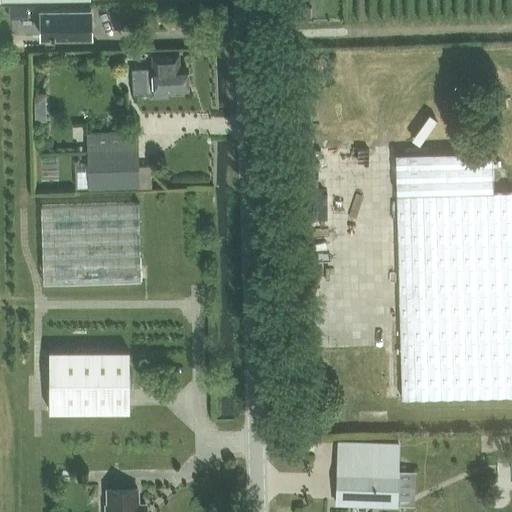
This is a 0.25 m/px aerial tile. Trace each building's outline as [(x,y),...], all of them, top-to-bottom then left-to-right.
[(90,9),(40,9),(40,36),(91,35),(90,9)] [(36,27),(23,28),(24,45),(37,44),(36,27)] [(150,68),(129,69),(130,94),(152,93),(152,96),(166,95),(166,91),(185,90),(183,65),(177,66),(176,53),(149,55),(150,68)] [(465,133),(465,125),(442,125),(442,133),(465,133)] [(347,132),(346,167),(359,167),(360,132),(347,132)] [(137,148),(89,149),(90,189),(138,188),(137,148)] [(489,150),(393,153),(394,193),(490,190),(489,150)] [(394,193),(401,397),(511,393),(511,189),(490,190),(394,193)] [(41,205),(43,283),(141,280),(138,202),(41,205)] [(48,350),(49,410),(49,411),(129,410),(129,349),(48,350)] [(336,502),(396,504),(397,468),(337,467),(336,502)] [(105,505),(105,511),(145,511),(146,503),(138,503),(137,488),(106,488),(107,505),(105,505)]
